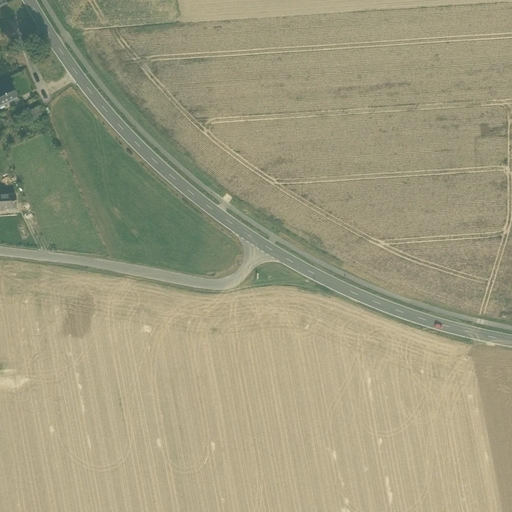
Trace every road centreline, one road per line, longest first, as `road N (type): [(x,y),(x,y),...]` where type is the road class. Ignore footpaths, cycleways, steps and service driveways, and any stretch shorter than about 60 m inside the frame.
road 1 (tertiary): [(265,247),(126,135),(28,0)]
road 2 (unclassified): [(0,251),(216,286),(230,283),(265,247)]
road 3 (tertiary): [(511,342),(402,313),(265,247)]
